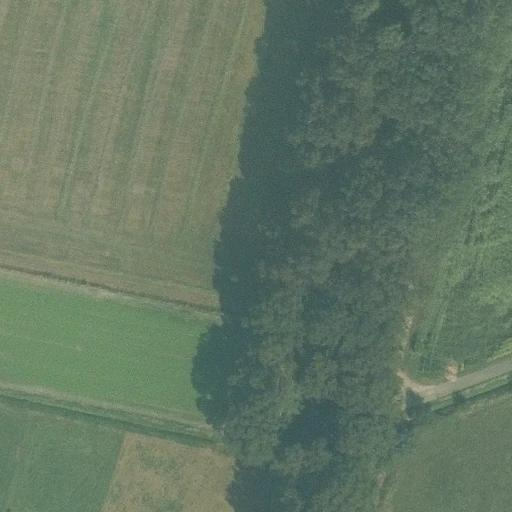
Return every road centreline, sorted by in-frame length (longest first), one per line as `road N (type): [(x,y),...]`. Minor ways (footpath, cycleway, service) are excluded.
road 1 (unclassified): [(355,511),(488,0)]
road 2 (track): [(363,483),(231,452),(276,284)]
road 3 (track): [(383,408),(511,360)]
